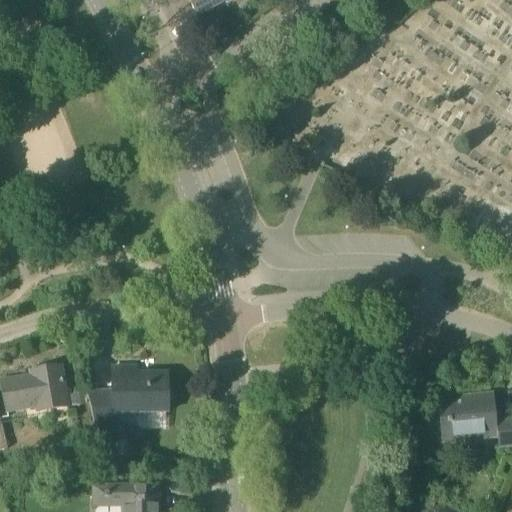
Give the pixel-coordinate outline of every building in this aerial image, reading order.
[(229,0),(188,0),(197,17),(229,0)] [(278,109),(266,118),(267,119),(273,127),(285,118),(279,111),(278,109)] [(41,376),(2,383),(7,413),(46,406),(47,411),(67,408),(61,368),(40,371),(41,376)] [(137,369),(112,369),(112,393),(87,393),(96,431),(119,431),(119,415),(168,414),(167,375),(137,375),(137,369)] [(464,403),(437,405),(439,427),(450,426),(451,439),(465,438),(466,442),(497,439),(493,395),(470,398),(471,405),(464,406),(464,403)] [(139,415),(139,428),(166,428),(166,414),(139,415)] [(511,447),(511,421),(502,423),(504,449),(511,447)] [(158,511),(158,487),(93,488),(94,508),(122,507),(122,511),(158,511)]
